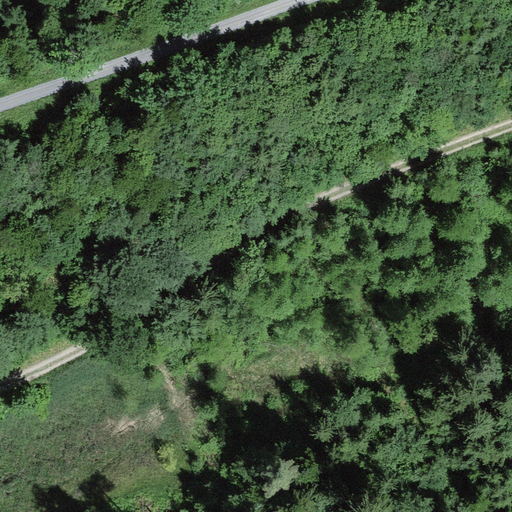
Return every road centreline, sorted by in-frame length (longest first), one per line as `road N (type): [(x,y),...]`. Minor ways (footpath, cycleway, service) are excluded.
road 1 (track): [(0,386),(73,355),(275,221),(511,125)]
road 2 (track): [(300,0),(0,102)]
